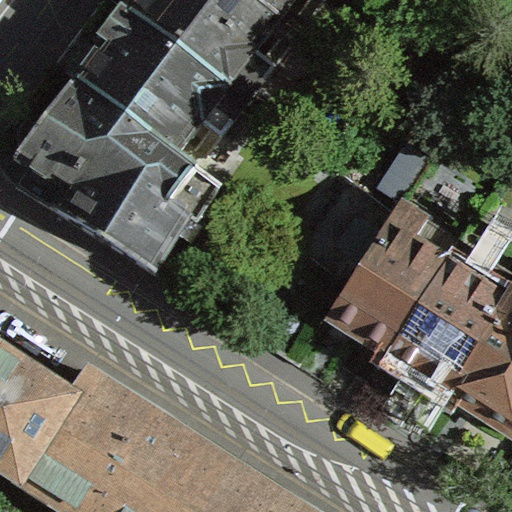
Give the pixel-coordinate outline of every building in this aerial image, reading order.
[(125,0),(122,5),(121,6),(248,102),(275,66),(255,52),(280,20),(254,0),(125,0)] [(254,0),(280,20),(294,0),(321,0),(324,2),(325,0),(254,0)] [(221,137),(248,102),(121,6),(120,6),(98,36),(103,40),(96,50),(75,78),(177,155),(179,153),(201,123),(221,137)] [(20,150),(13,159),(61,189),(49,207),(155,275),(190,219),(197,223),(220,187),(177,155),(75,78),(43,119),(37,119),(32,120),(27,122),(23,125),(20,129),(18,133),(17,139),(18,142),(20,150)] [(460,242),(401,205),(399,208),(382,234),(362,266),(330,316),(349,327),(353,330),(357,334),(357,336),(356,339),(381,355),(383,354),(385,353),(387,352),(389,353),(460,242)] [(362,266),(382,234),(367,222),(356,219),(338,243),(344,252),(362,266)] [(448,391),(511,291),(511,275),(460,242),(389,353),(391,355),(391,362),(408,373),(415,377),(417,376),(420,374),(426,377),(448,391)] [(511,291),(448,391),(474,407),(477,409),(481,412),(481,415),(481,418),(505,434),(507,433),(510,432),(511,432),(511,291)] [(0,466),(17,478),(68,397),(67,396),(0,353),(0,466)] [(68,397),(17,478),(71,511),(203,511),(232,466),(136,405),(83,371),(67,396),(68,397)] [(203,511),(304,511),(293,505),(232,466),(203,511)]
